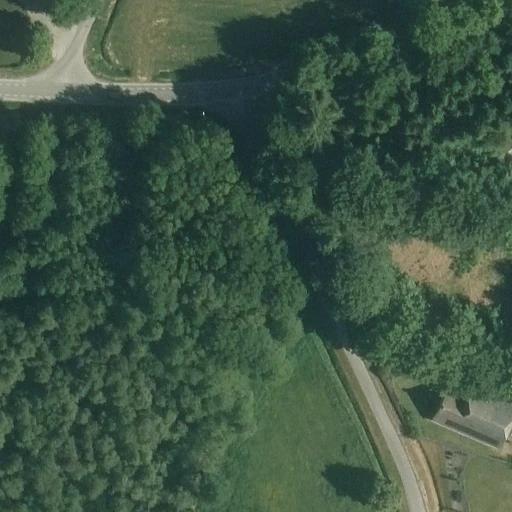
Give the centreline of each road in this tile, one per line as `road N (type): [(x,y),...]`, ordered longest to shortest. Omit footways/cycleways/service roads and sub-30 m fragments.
road 1 (unclassified): [(413,511),(384,422),(230,93)]
road 2 (tertiary): [(230,93),(511,4)]
road 3 (tertiary): [(230,93),(56,94)]
